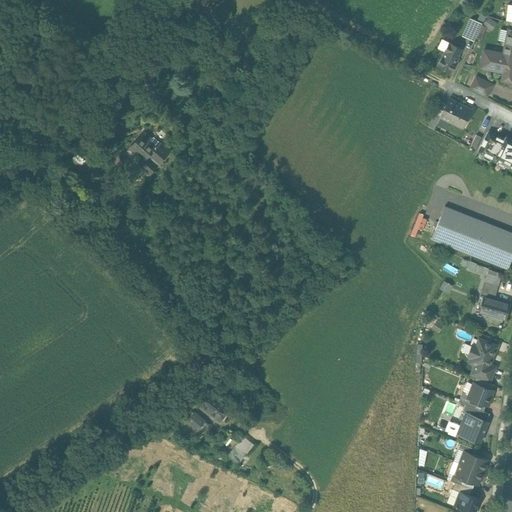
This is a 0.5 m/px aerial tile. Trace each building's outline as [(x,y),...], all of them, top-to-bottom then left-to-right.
[(482,24),(470,19),(463,35),(474,40),(482,24)] [(511,28),(509,28),(504,53),(484,49),(480,67),(490,69),(490,68),(504,71),(502,80),(511,82),(511,28)] [(460,48),(449,42),(438,66),(445,69),(447,72),(450,72),(451,73),(459,57),(456,56),(460,48)] [(493,85),(477,77),(471,88),(487,96),(493,85)] [(471,110),(449,99),(449,100),(445,98),(440,107),(445,109),(444,111),(441,110),(439,114),(442,115),(441,116),(463,127),(471,110)] [(479,151),(509,166),(511,163),(511,141),(507,139),(507,137),(507,136),(505,140),(489,131),(479,151)] [(160,142),(154,136),(152,138),(146,132),(144,134),(142,133),(130,146),(136,151),(137,150),(144,157),(137,164),(150,174),(171,151),(160,142)] [(477,149),(482,136),(475,134),(471,147),(477,149)] [(98,153),(82,139),(73,149),(77,152),(69,161),(81,171),(98,153)] [(511,251),(511,235),(486,225),(487,222),(445,206),(432,239),(474,255),(475,253),(507,265),(511,251)] [(416,236),(419,227),(424,229),(428,216),(418,213),(412,235),(416,236)] [(498,285),(485,281),(482,288),(496,292),(498,285)] [(496,292),(482,288),(480,296),(484,297),(484,296),(494,299),(496,292)] [(494,299),(484,296),(484,297),(479,312),(488,315),(486,322),(500,326),(503,319),(505,319),(510,304),(494,299)] [(497,346),(480,339),(477,346),(472,345),(468,355),(473,356),(471,361),(476,364),(488,368),(489,364),(497,346)] [(489,364),(488,368),(476,364),(473,373),(489,380),(495,367),(489,364)] [(493,390),(474,382),(470,394),(469,397),(486,404),(487,405),(493,390)] [(230,407),(209,390),(199,402),(220,420),(230,407)] [(486,404),(469,397),(470,394),(462,391),(459,401),(465,403),(484,411),(486,404)] [(484,411),(465,403),(462,411),(466,413),(466,412),(487,420),(490,413),(484,411)] [(487,420),(466,412),(466,413),(461,425),(466,427),(463,435),(474,439),(481,442),(489,421),(487,420)] [(208,425),(194,413),(189,419),(192,422),(190,425),(201,434),(208,425)] [(254,444),(243,435),(236,445),(247,453),(254,444)] [(475,448),(460,442),(458,448),(465,451),(465,450),(473,454),(475,448)] [(247,453),(236,445),(227,455),(238,464),(247,453)] [(473,454),(465,450),(465,451),(460,463),(483,471),(487,459),(473,454)] [(483,471),(460,463),(456,474),(455,475),(464,478),(478,483),(483,471)] [(464,478),(455,475),(456,474),(453,473),(450,479),(456,481),(462,484),(464,478)] [(462,484),(456,481),(453,488),(461,491),(470,494),(472,488),(462,484)] [(470,494),(461,491),(455,506),(470,511),(474,511),(477,506),(479,501),(480,498),(470,494)]
